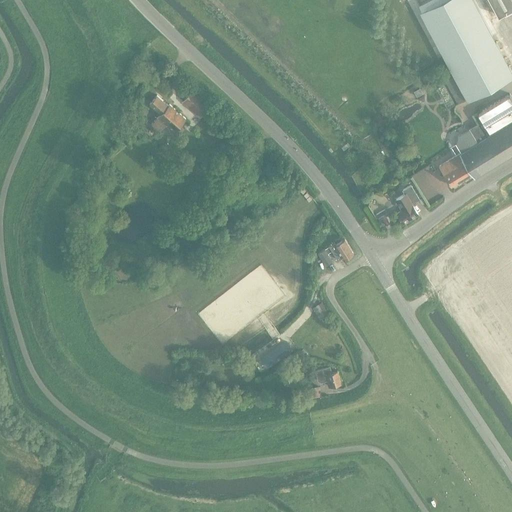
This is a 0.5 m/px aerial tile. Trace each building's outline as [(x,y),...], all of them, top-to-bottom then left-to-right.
[(421,11),(455,75),(445,80),(458,104),(468,99),(511,75),(511,72),(473,0),(432,0),(420,7),(422,11),(421,11)] [(511,0),(489,0),(498,16),(511,8),(511,0)] [(193,90),(183,102),(200,117),(210,106),(193,90)] [(161,113),(157,117),(151,125),(160,132),(166,125),(174,132),(186,118),(169,104),(168,105),(157,95),(150,104),(161,113)] [(511,99),(509,95),(478,114),(490,133),(511,118),(511,99)] [(456,144),(461,153),(439,166),(446,177),(451,186),(472,173),(474,178),(511,154),(511,120),(486,137),(478,124),(458,137),(456,144)] [(427,196),(440,190),(429,166),(416,172),(427,196)] [(397,214),(398,215),(403,223),(418,214),(412,203),(419,199),(411,185),(403,190),(405,194),(396,199),(403,210),(397,214)] [(385,209),(376,215),(380,220),(389,215),(385,209)] [(332,261),(328,254),(332,251),(337,260),(342,257),(344,260),(353,254),(345,239),(335,245),(333,243),(329,246),(325,249),(318,253),(326,265),(332,261)] [(320,319),(329,314),(322,302),(313,307),(320,319)] [(287,342),(261,360),(266,368),(293,350),(287,342)] [(217,365),(236,366),(236,369),(243,369),(243,357),(237,357),(237,358),(217,357),(217,365)] [(321,382),(327,380),(328,386),(331,385),(331,387),(341,384),(337,371),(332,373),(330,366),(317,370),(316,372),(318,381),(321,382)] [(307,389),(308,394),(309,399),(320,397),(319,392),(318,387),(307,389)]
